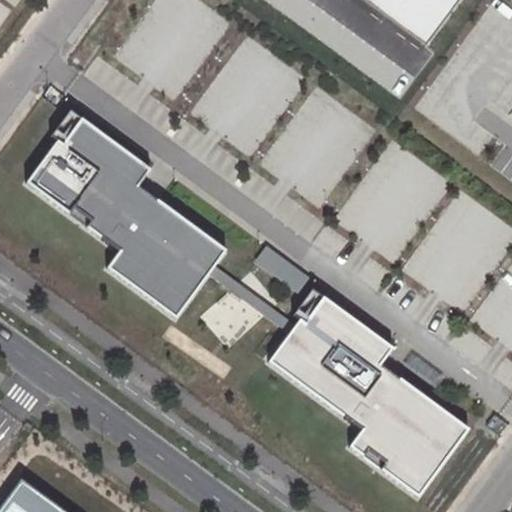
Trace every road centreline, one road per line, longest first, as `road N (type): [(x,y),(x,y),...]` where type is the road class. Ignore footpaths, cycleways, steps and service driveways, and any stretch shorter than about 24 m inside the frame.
road 1 (unclassified): [(0,338),(233,511)]
road 2 (residential): [(0,102),(75,0)]
road 3 (unknown): [(333,274),(408,179)]
